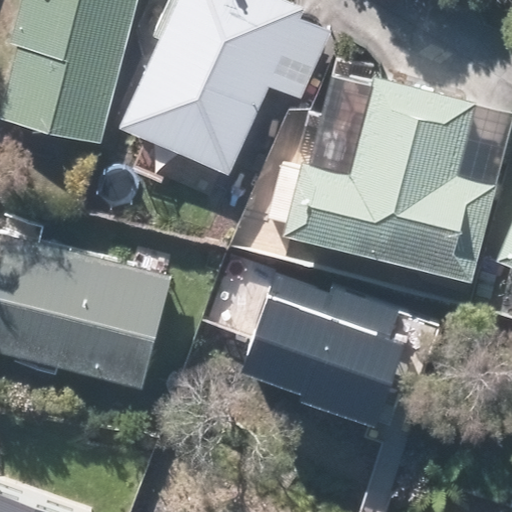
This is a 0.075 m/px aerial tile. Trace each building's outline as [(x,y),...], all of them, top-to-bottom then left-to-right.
[(0,122),(99,146),(133,0),(23,0),(0,101),(0,122)] [(300,101),(331,31),(298,17),(303,4),(295,0),(174,0),(117,128),(225,177),(267,86),(300,101)] [(349,144),(304,132),(277,233),(466,284),(493,182),(459,173),(477,107),(367,77),(349,144)] [(511,201),(488,258),(511,268),(511,201)] [(0,358),(142,392),(171,269),(0,229),(0,358)] [(283,272),(251,359),(387,408),(419,320),(283,272)] [(398,429),(351,395),(317,441),(364,476),(398,429)] [(26,511),(0,502),(0,511),(26,511)]
